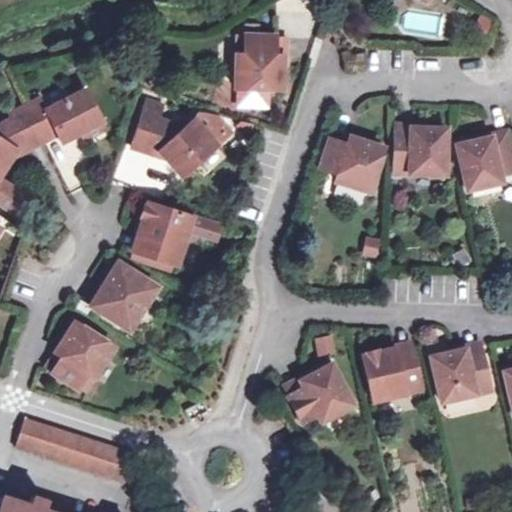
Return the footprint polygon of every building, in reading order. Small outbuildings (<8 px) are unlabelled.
[(273,56),(274,45),(274,37),(245,36),(244,56),(237,56),(235,90),(236,90),(267,91),(281,91),(282,66),(273,66),(273,56)] [(282,57),(273,56),(273,66),(282,66),(282,57)] [(28,151),(57,136),(65,132),(69,139),(79,134),(100,124),(83,90),(44,110),(38,99),(9,113),(11,119),(28,151)] [(267,91),(236,90),(236,103),(240,107),(262,108),(266,104),(267,91)] [(146,154),(156,119),(158,114),(144,109),(130,149),(146,154)] [(0,141),(15,151),(8,162),(13,159),(28,151),(11,119),(0,124),(0,141)] [(157,151),(183,128),(156,119),(146,154),(150,155),(166,161),(157,151)] [(191,121),(183,128),(157,151),(166,161),(180,176),(214,146),(191,121)] [(396,123),(396,135),(421,135),(421,128),(421,124),(396,123)] [(100,124),(79,134),(83,143),(104,132),(100,124)] [(421,135),(396,135),(395,174),(444,175),(445,128),(421,128),(421,135)] [(511,161),(504,130),(490,133),(493,144),(484,146),(482,138),(470,141),(455,144),(467,190),(502,182),(500,174),(511,170),(511,161)] [(65,132),(57,136),(61,143),(69,139),(65,132)] [(490,133),(481,135),(482,138),(484,146),(493,144),(490,133)] [(350,136),(347,146),(355,149),(359,139),(350,136)] [(355,149),(347,146),(338,143),(329,140),(319,168),(337,174),(334,182),(368,193),(383,148),(359,139),(355,149)] [(15,151),(0,141),(0,174),(8,162),(15,151)] [(0,202),(18,214),(30,196),(0,179),(0,202)] [(147,229),(139,253),(175,266),(187,232),(192,217),(147,202),(139,226),(147,229)] [(219,225),(192,217),(187,232),(215,240),(219,225)] [(128,250),(139,253),(147,229),(139,226),(136,225),(128,250)] [(379,238),(366,236),(363,257),(376,259),(379,238)] [(118,263),(103,285),(109,289),(104,297),(98,293),(95,298),(89,307),(127,331),(155,287),(118,263)] [(103,285),(98,293),(104,297),(109,289),(103,285)] [(61,357),(56,365),(50,373),(75,389),(86,373),(93,378),(112,348),(73,322),(59,344),(67,348),(61,357)] [(331,332),(312,337),(316,355),(335,351),(331,332)] [(411,350),(409,343),(408,340),(384,345),(386,351),(387,356),(411,350)] [(480,350),(479,345),(478,340),(451,345),(452,352),(453,357),(480,350)] [(54,352),(61,357),(67,348),(59,344),(54,352)] [(421,391),(411,350),(387,356),(386,351),(362,357),(372,402),(421,391)] [(490,391),(480,350),(453,357),(452,352),(430,357),(440,402),(490,391)] [(301,389),(287,396),(301,423),(316,416),(320,422),(352,405),(330,364),(307,375),(310,381),(299,387),(301,389)] [(310,381),(307,375),(304,370),(280,382),(287,396),(301,389),(299,387),(310,381)] [(511,370),(502,373),(511,417),(511,370)] [(184,410),(189,420),(194,419),(194,420),(195,421),(196,422),(197,422),(199,422),(201,422),(202,421),(203,420),(203,418),(203,416),(202,414),(207,412),(201,401),(184,410)] [(23,418),(13,447),(122,483),(131,453),(23,418)] [(58,511),(61,504),(47,500),(32,495),(28,504),(26,511),(27,511),(34,511),(37,507),(51,511),(58,511)] [(51,511),(37,507),(34,511),(27,511),(26,511),(28,504),(0,496),(0,497),(0,511),(51,511)]
